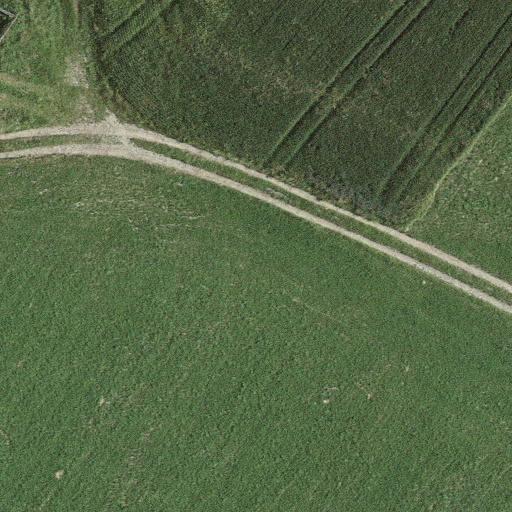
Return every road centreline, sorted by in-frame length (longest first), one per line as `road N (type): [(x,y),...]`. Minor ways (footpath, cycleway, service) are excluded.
road 1 (track): [(0,152),(96,137),(183,149),(511,308)]
road 2 (track): [(96,137),(69,69),(68,0)]
